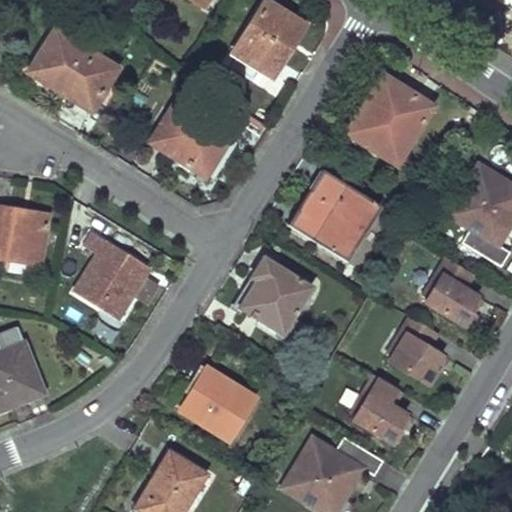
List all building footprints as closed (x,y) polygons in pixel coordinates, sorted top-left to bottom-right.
[(299,26),(264,3),(232,52),(268,75),(299,26)] [(56,91),(61,82),(94,103),(114,69),(52,29),(25,72),(56,91)] [(402,107),(410,95),(381,77),(373,89),(402,107)] [(88,112),(94,103),(61,82),(56,91),(88,112)] [(429,108),(410,95),(402,107),(373,89),(345,134),(393,165),(429,108)] [(203,178),(227,138),(172,103),(147,143),(203,178)] [(474,163),(469,172),(496,188),(501,180),(474,163)] [(321,195),(315,192),(326,174),(321,171),(286,226),(291,229),(301,213),(307,217),(318,200),(321,195)] [(458,243),(498,267),(507,253),(495,245),(491,243),(503,223),(507,225),(511,217),(511,186),(501,180),(496,188),(469,172),(443,215),(466,229),(458,243)] [(378,207),(326,174),(315,192),(321,195),(318,200),(330,208),(319,225),(307,217),(301,213),(291,229),(344,261),(378,207)] [(46,215),(0,207),(0,258),(38,264),(46,215)] [(507,225),(503,223),(491,243),(495,245),(507,225)] [(145,267),(90,233),(81,246),(96,255),(73,293),(114,318),(129,293),(140,277),(145,267)] [(471,274),(443,257),(434,272),(439,274),(425,298),(423,301),(463,326),(471,313),(467,311),(476,296),(462,288),(471,274)] [(309,289),(261,259),(248,278),(254,281),(237,308),(279,335),(309,289)] [(439,274),(434,272),(420,295),(425,298),(439,274)] [(154,286),(140,277),(129,293),(144,302),(154,286)] [(471,313),(480,298),(476,296),(467,311),(471,313)] [(435,333),(407,316),(398,331),(403,333),(389,357),(387,360),(427,385),(435,372),(431,369),(440,355),(427,347),(435,333)] [(0,410),(41,395),(16,329),(0,335),(0,410)] [(403,333),(398,331),(384,354),(389,357),(403,333)] [(435,372),(444,357),(440,355),(431,369),(435,372)] [(194,397),(209,371),(199,365),(183,391),(189,394),(194,397)] [(252,398),(209,371),(194,397),(189,394),(179,410),(226,439),(252,398)] [(399,392),(372,375),(363,390),(367,392),(353,416),(351,419),(391,444),(399,431),(395,428),(404,414),(391,406),(399,392)] [(367,392),(363,390),(348,413),(353,416),(367,392)] [(399,431),(408,416),(404,414),(395,428),(399,431)] [(372,475),(381,461),(342,437),(333,451),(310,436),(284,480),(311,496),(305,504),(317,511),(335,511),(349,489),(345,487),(357,466),(361,469),(372,475)] [(180,511),(204,474),(167,451),(131,510),(133,511),(180,511)] [(361,469),(357,466),(345,487),(349,489),(361,469)] [(311,496),(284,480),(279,488),(305,504),(311,496)]
